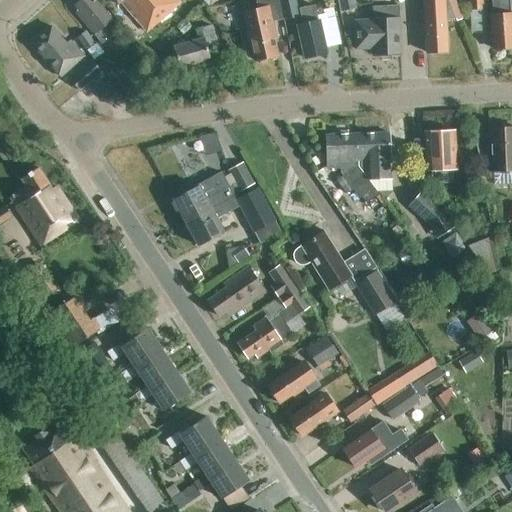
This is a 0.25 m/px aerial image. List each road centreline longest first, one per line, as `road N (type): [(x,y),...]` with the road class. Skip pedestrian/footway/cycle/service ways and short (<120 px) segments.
road 1 (residential): [(322,511),(70,134)]
road 2 (residential): [(70,134),(238,107),(511,91)]
